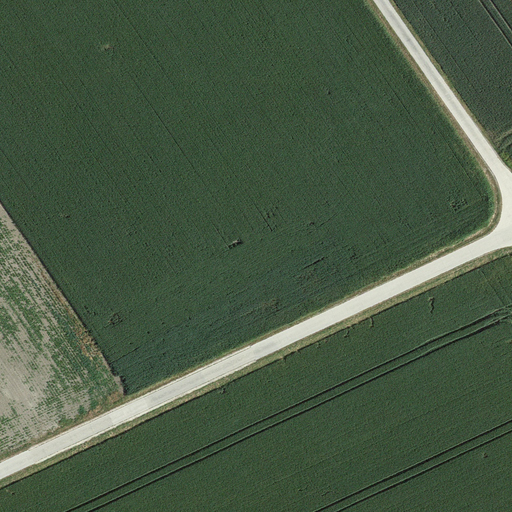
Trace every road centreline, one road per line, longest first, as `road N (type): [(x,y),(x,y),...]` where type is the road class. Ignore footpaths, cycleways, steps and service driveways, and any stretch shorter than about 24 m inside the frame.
road 1 (track): [(511,231),(0,476)]
road 2 (track): [(511,190),(379,0)]
